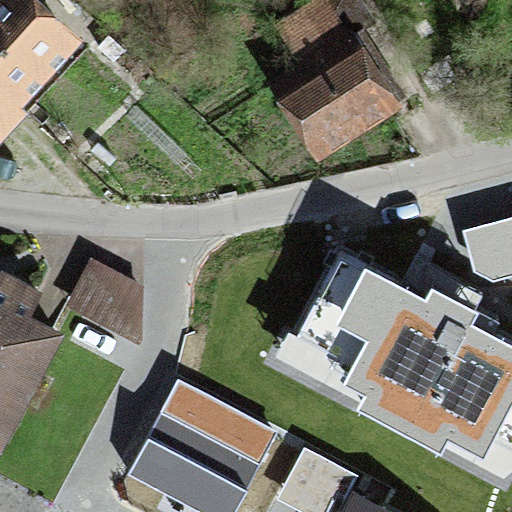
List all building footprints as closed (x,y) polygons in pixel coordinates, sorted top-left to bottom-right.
[(0,0),(0,98),(63,32),(28,0),(0,0)] [(322,146),(389,104),(354,47),(363,41),(356,29),(346,35),(324,0),(282,26),(305,63),(280,79),(322,146)] [(511,206),(418,249),(480,388),(511,373),(511,206)] [(0,273),(0,430),(53,329),(23,313),(37,288),(2,269),(0,273)] [(388,511),(356,494),(346,511),(388,511)]
